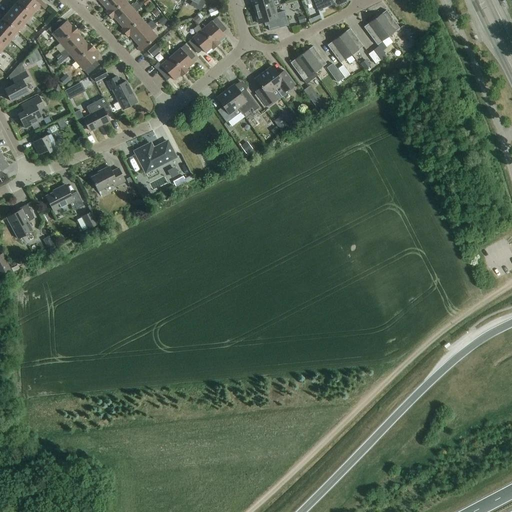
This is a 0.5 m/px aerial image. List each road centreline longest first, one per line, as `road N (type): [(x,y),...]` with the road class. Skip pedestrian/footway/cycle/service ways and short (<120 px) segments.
road 1 (track): [(511,284),(434,338),(249,511)]
road 2 (trunk): [(511,323),(454,359),(301,511)]
road 3 (residential): [(30,177),(168,111)]
road 4 (residential): [(168,111),(68,0)]
road 5 (residential): [(246,46),(279,47),(362,5)]
